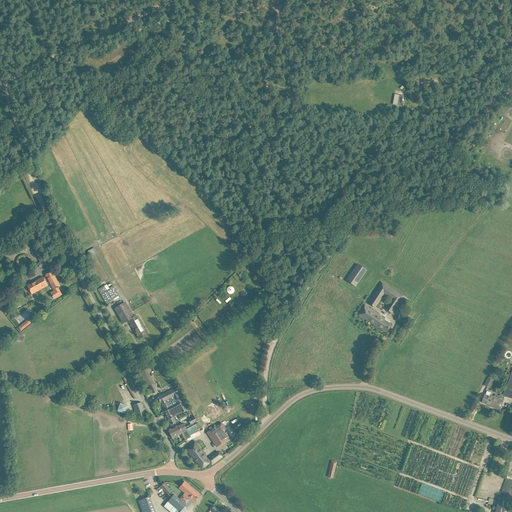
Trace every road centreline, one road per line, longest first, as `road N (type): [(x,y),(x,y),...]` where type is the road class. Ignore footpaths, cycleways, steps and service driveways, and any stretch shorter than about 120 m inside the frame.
road 1 (tertiary): [(511,439),(358,386),(304,393),(268,422)]
road 2 (unclassified): [(171,471),(171,447),(66,251)]
road 3 (track): [(1,85),(156,7)]
road 4 (tertiary): [(0,499),(171,471)]
road 5 (track): [(481,468),(362,423)]
